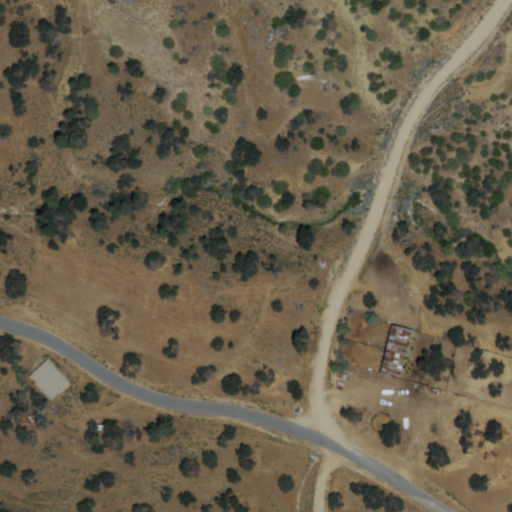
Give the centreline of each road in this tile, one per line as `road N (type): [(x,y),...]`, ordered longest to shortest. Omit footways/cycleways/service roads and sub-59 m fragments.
road 1 (residential): [(0,310),(31,321),(75,362),(125,392),(196,397),(235,342),(264,265),(336,266),(368,254),(370,234),(349,189),(352,170),(393,144),(422,91),(471,85),(494,70),(505,0)]
road 2 (residential): [(196,397),(251,408),(452,511)]
